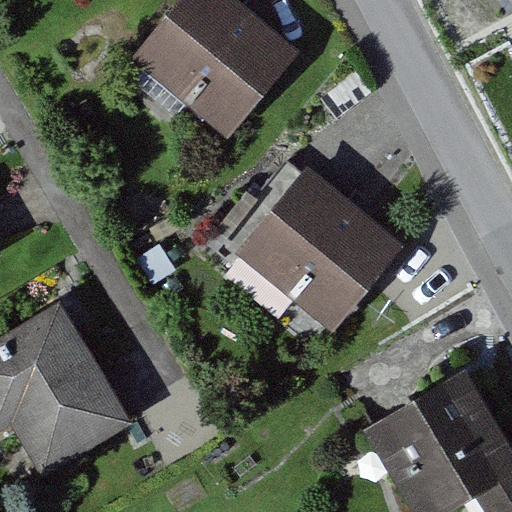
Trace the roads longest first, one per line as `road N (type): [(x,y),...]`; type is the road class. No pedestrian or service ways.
road 1 (residential): [(175,409),(0,102)]
road 2 (residential): [(385,0),(511,244)]
